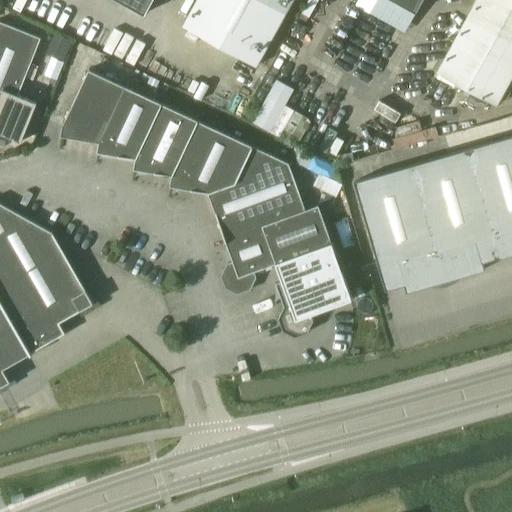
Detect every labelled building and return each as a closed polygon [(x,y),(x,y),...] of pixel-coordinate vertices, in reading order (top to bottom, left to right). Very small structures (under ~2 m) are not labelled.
[(116,0),(145,15),(153,0),(116,0)] [(197,0),(183,25),(257,67),(271,41),(285,15),(293,0),(197,0)] [(390,0),(415,13),(422,0),(390,0)] [(466,101),(483,110),(488,101),(497,106),(511,77),(511,0),(477,0),(466,21),(437,72),(471,92),(466,101)] [(0,92),(1,90),(18,97),(41,39),(0,22),(0,92)] [(63,57),(70,40),(57,35),(50,52),(63,57)] [(99,143),(123,87),(89,70),(63,125),(61,136),(98,143),(99,143)] [(290,103),(299,87),(280,77),(256,122),(282,136),(293,116),(297,118),(302,109),(290,103)] [(135,160),(160,104),(123,87),(99,143),(98,143),(96,153),(135,160)] [(1,90),(0,92),(0,134),(21,143),(36,104),(18,97),(1,90)] [(171,177),(196,121),(160,104),(135,160),(133,171),(171,177)] [(232,185),(250,147),(196,121),(171,177),(169,187),(207,194),(232,185)] [(511,137),(354,183),(385,290),(404,285),(406,293),(484,270),(482,262),(499,257),(500,259),(511,255),(511,137)] [(262,227),(304,212),(304,211),(287,164),(250,147),(232,185),(207,194),(232,263),(226,265),(220,277),(225,289),(237,295),(249,291),(255,279),(254,273),(275,265),(276,265),(262,227)] [(315,156),(306,182),(336,192),(345,166),(315,156)] [(0,302),(31,356),(32,356),(31,354),(65,334),(59,324),(93,304),(53,234),(0,204),(0,302)] [(282,332),(294,337),(307,333),(313,321),(311,315),(330,308),(351,300),(317,206),(304,211),(304,212),(262,227),(276,265),(275,265),(278,274),(281,282),(275,284),(283,308),(278,319),(282,332)] [(0,388),(9,383),(1,371),(29,355),(30,357),(31,356),(0,302),(0,388)]
